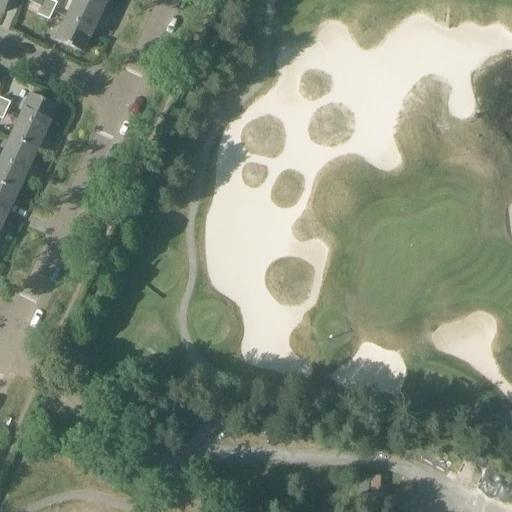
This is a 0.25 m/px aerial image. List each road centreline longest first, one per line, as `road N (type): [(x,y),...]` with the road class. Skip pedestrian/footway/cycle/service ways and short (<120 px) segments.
road 1 (residential): [(12,326),(119,97)]
road 2 (residential): [(0,51),(119,97)]
